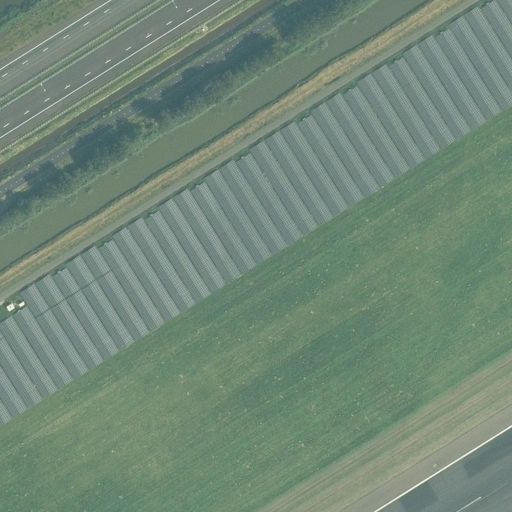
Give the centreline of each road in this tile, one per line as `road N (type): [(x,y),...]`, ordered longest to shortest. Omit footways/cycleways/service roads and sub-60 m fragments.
road 1 (motorway): [(0,126),(200,0)]
road 2 (motorway): [(131,0),(0,82)]
